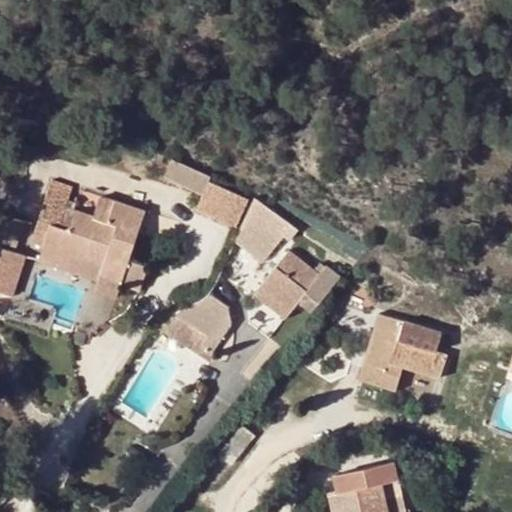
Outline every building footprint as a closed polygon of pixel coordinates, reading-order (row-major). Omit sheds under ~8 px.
[(160,177),(200,191),(193,210),(236,226),(249,192),(166,162),(160,177)] [(123,284),(142,290),(149,267),(131,261),(147,210),(117,201),(103,196),(97,216),(68,207),(75,186),(53,180),(47,201),(39,225),(51,229),(46,246),(87,258),(88,253),(107,258),(101,277),(123,284)] [(256,198),(229,238),(271,266),(298,227),(256,198)] [(42,259),(101,277),(107,258),(88,253),(87,258),(46,246),(42,259)] [(264,286),(294,310),(307,293),(322,305),(342,279),(328,268),(321,276),(290,251),(264,286)] [(119,295),(123,284),(101,277),(97,288),(119,295)] [(204,286),(170,330),(202,355),(236,311),(204,286)] [(264,286),(256,295),(287,319),(294,310),(264,286)] [(421,374),(436,357),(444,352),(437,351),(443,332),(380,313),(360,380),(398,391),(405,369),(421,374)] [(436,357),(421,374),(442,380),(450,354),(444,352),(436,357)] [(238,429),(214,459),(226,469),(250,440),(238,429)] [(336,491),(340,511),(406,511),(396,462),(337,475),(341,490),(336,491)] [(340,511),(336,491),(329,493),(340,511)] [(340,511),(329,493),(333,511),(340,511)]
